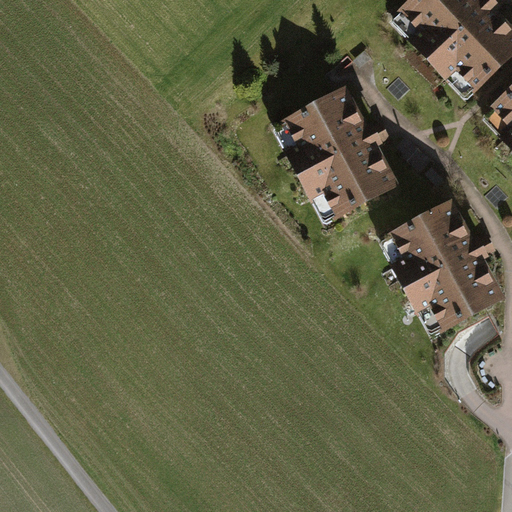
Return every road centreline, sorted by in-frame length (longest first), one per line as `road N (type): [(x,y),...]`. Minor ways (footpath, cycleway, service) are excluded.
road 1 (unknown): [(511,258),(464,188),(420,157),(369,99)]
road 2 (unclassified): [(114,511),(0,369)]
